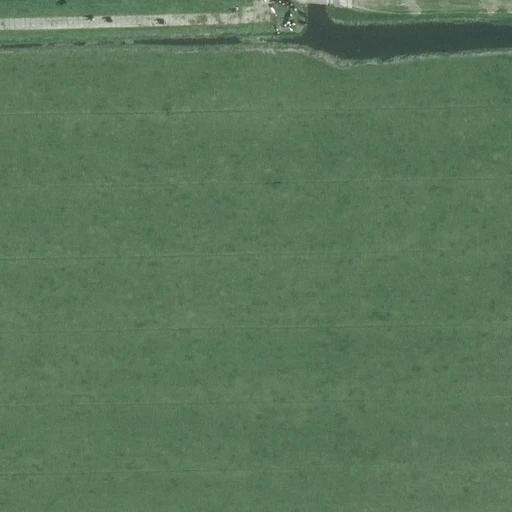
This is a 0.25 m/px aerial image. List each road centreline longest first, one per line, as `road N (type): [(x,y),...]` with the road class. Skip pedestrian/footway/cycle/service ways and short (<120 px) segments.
road 1 (track): [(276,0),(255,18),(0,24)]
road 2 (track): [(511,2),(337,0)]
